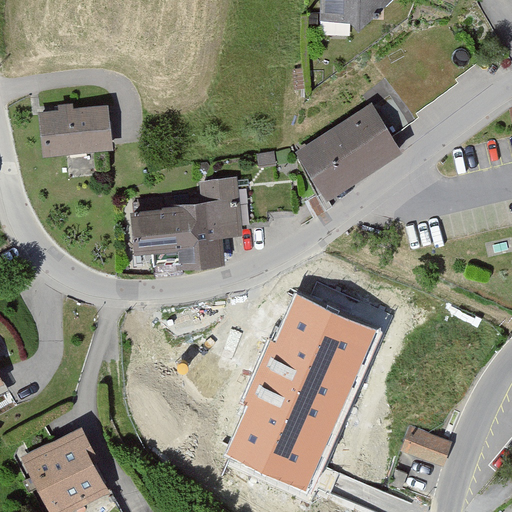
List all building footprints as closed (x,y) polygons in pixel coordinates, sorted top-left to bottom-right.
[(323,0),(323,15),(358,26),(386,0),(323,0)] [(455,80),(478,64),(447,18),(376,67),(385,80),(362,95),(370,106),(389,135),(416,117),(414,114),(458,84),(455,80)] [(60,112),(39,114),(43,154),(111,147),(106,108),(73,111),(72,105),(59,106),(60,112)] [(370,106),(304,149),(330,190),(396,146),(389,135),(370,106)] [(259,167),(276,165),(274,151),(257,153),(259,167)] [(207,206),(130,214),(135,254),(178,250),(180,261),(223,256),(220,236),(240,234),(235,182),(205,185),(207,206)] [(249,186),(251,222),(268,221),(268,214),(295,212),(293,183),(249,186)] [(298,295),(228,453),(306,488),(377,330),(298,295)] [(451,444),(412,429),(404,448),(443,463),(451,444)] [(81,432),(26,458),(51,511),(69,511),(109,493),(81,432)] [(407,475),(395,470),(390,483),(402,488),(407,475)]
